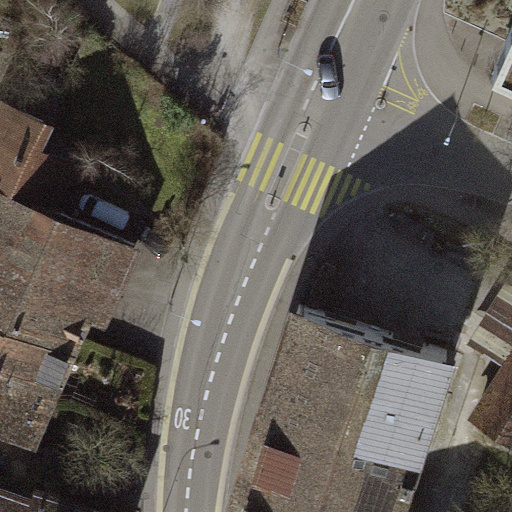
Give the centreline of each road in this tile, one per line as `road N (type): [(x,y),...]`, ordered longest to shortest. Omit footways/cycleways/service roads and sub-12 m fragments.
road 1 (tertiary): [(188,511),(215,367),(295,151)]
road 2 (residential): [(85,0),(240,130),(295,151)]
road 3 (residential): [(318,99),(511,180)]
